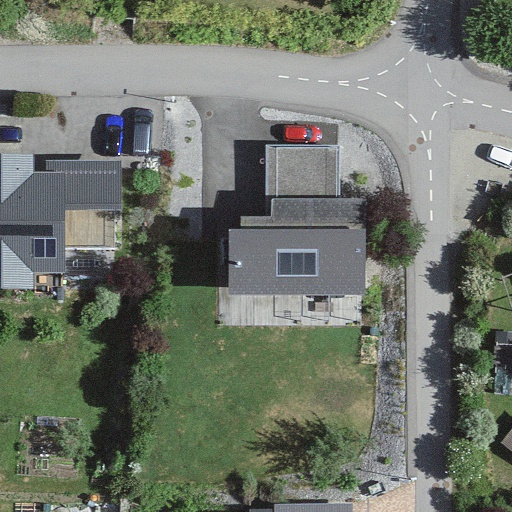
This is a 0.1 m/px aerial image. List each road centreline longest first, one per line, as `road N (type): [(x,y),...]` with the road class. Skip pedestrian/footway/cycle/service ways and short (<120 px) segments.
road 1 (residential): [(0,73),(332,84),(422,97)]
road 2 (residential): [(434,511),(422,97)]
